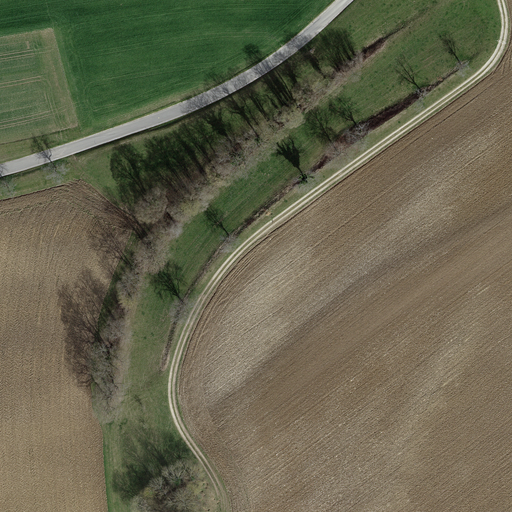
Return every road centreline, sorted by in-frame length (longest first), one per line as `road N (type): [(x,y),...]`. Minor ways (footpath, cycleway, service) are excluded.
road 1 (track): [(221,511),(220,493),(182,430),(171,389),(208,287),(260,230),(484,71),(502,42),(500,0)]
road 2 (unclassified): [(0,170),(209,96),(271,61),(344,0)]
